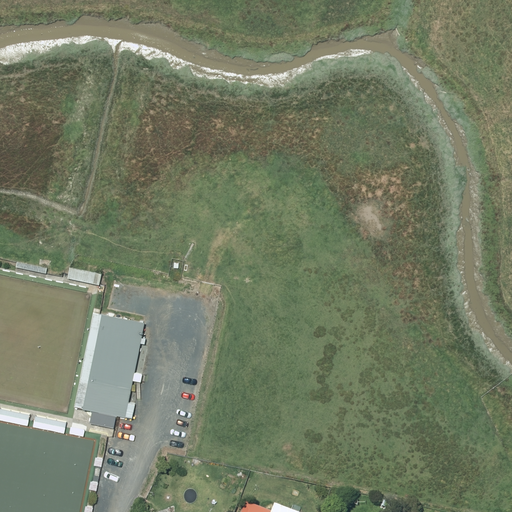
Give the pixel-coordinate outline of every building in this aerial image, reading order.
[(19,259),(18,265),(48,271),(49,266),(19,259)] [(72,265),(69,276),(102,283),(104,271),(72,265)] [(77,404),(95,408),(93,420),(116,425),(119,413),(135,416),(138,402),(131,400),(135,378),(143,380),(145,371),(137,370),(143,341),(147,342),(148,336),(144,335),(147,319),(95,309),(77,404)] [(32,412),(1,407),(0,413),(0,418),(30,424),(32,412)] [(97,455),(96,464),(103,465),(105,457),(97,455)] [(93,479),(91,487),(98,489),(100,481),(93,479)] [(281,511),(250,500),(245,511),(281,511)]
